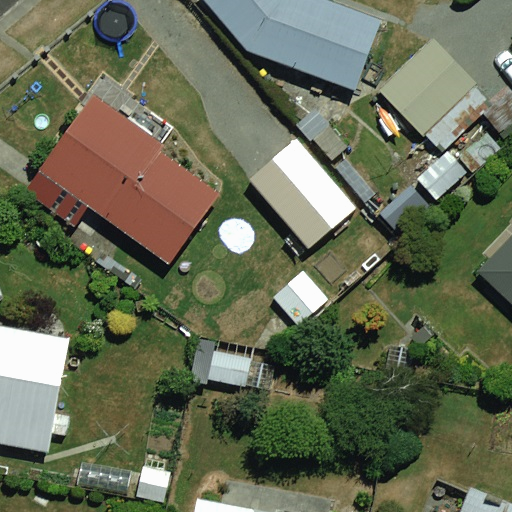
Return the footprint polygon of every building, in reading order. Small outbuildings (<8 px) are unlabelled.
[(294,0),(194,0),(248,57),(343,88),(363,18),(300,7),(294,0)] [(426,40),(365,102),(421,157),(482,94),(426,40)] [(88,102),(34,174),(167,274),(221,202),(88,102)] [(300,143),(242,192),(306,266),(363,217),(300,143)] [(478,177),(453,155),(422,189),(447,212),(478,177)] [(511,195),(443,266),(509,331),(511,327),(511,195)] [(301,332),(336,304),(310,270),(274,298),(301,332)] [(0,454),(50,462),(66,350),(0,340),(0,454)] [(218,347),(209,382),(271,398),(280,363),(218,347)] [(511,511),(511,510),(436,484),(426,511),(511,511)] [(242,511),(161,498),(158,511),(242,511)]
